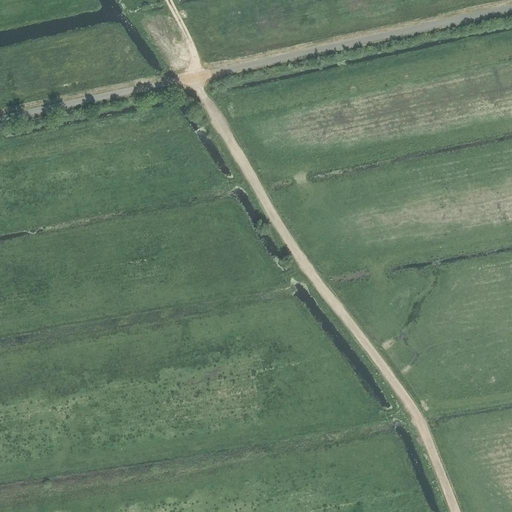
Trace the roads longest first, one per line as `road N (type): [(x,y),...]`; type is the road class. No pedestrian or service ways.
road 1 (track): [(455,511),(414,413),(284,234),(202,97),(193,52),(167,0)]
road 2 (unclassified): [(0,119),(511,8)]
